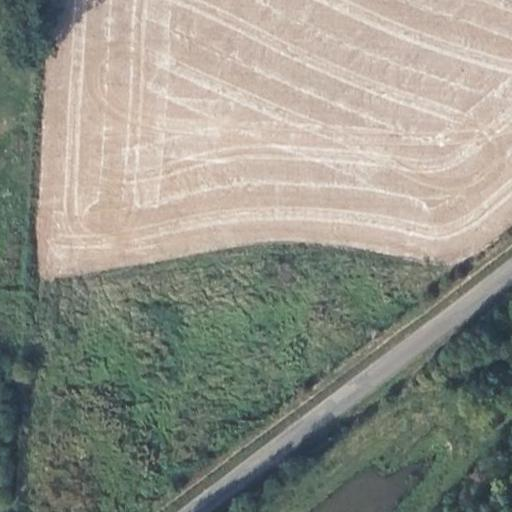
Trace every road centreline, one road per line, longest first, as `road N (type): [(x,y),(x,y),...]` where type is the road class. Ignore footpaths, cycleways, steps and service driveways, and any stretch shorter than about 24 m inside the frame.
road 1 (unclassified): [(189,511),(511,264)]
road 2 (track): [(426,511),(447,483),(456,435),(444,417),(402,407),(271,511)]
